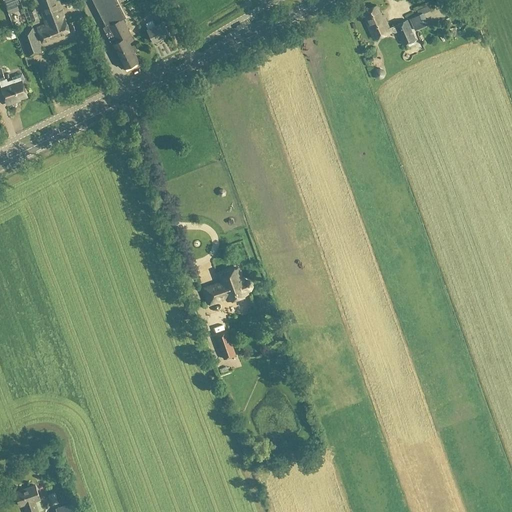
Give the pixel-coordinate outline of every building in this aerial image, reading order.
[(36,0),(45,25),(51,39),(69,32),(57,0),(36,0)] [(125,18),(115,0),(91,0),(96,10),(104,24),(102,25),(103,27),(102,28),(123,69),(138,62),(133,53),(136,52),(133,46),(130,47),(128,43),(133,41),(122,20),(125,18)] [(408,18),(409,19),(414,32),(425,26),(420,16),(431,11),(429,5),(416,11),(417,14),(408,18)] [(390,33),(387,26),(382,16),(380,17),(376,6),(362,12),(366,20),(364,21),(373,41),(390,33)] [(152,21),(146,25),(145,26),(147,30),(147,31),(153,43),(168,35),(162,24),(170,20),(164,8),(157,11),(160,17),(152,21)] [(39,21),(34,9),(27,11),(31,24),(39,21)] [(406,21),(393,27),(389,28),(391,33),(394,33),(396,33),(402,46),(415,40),(406,21)] [(74,22),(69,24),(72,31),(77,29),(74,22)] [(51,39),(45,25),(36,29),(42,43),(51,39)] [(33,28),(18,33),(24,50),(27,59),(33,57),(42,54),(39,44),(33,28)] [(383,79),(385,75),(383,70),(379,68),(374,70),(373,74),(374,78),(378,81),(383,79)] [(11,78),(12,80),(6,83),(5,80),(4,81),(1,72),(0,72),(0,82),(2,88),(1,89),(7,106),(14,103),(14,101),(26,97),(21,82),(23,81),(21,74),(11,78)] [(221,283),(203,289),(208,305),(226,298),(228,301),(246,295),(245,292),(249,290),(251,287),(250,283),(246,281),(242,282),(237,268),(218,275),(221,283)] [(214,336),(222,360),(235,356),(226,331),(214,336)] [(34,486),(14,492),(19,507),(22,505),(24,511),(36,511),(34,502),(39,500),(34,486)] [(55,510),(55,511),(80,511),(75,497),(69,499),(71,505),(55,510)]
